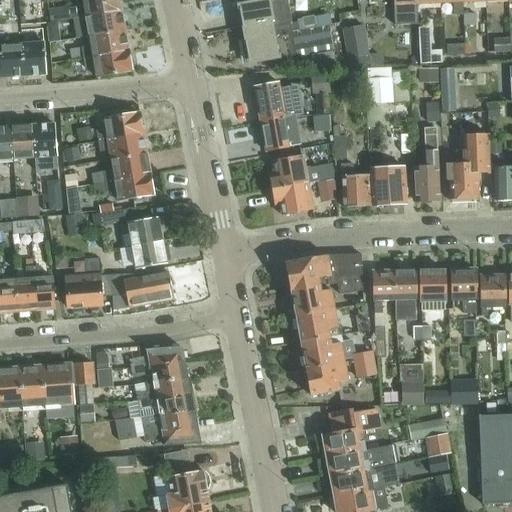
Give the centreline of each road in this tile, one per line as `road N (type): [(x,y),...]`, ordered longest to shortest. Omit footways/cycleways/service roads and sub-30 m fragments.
road 1 (residential): [(225,258),(338,236),(511,231)]
road 2 (residential): [(237,318),(146,336),(0,346)]
road 3 (residential): [(274,511),(237,318)]
road 4 (residential): [(0,100),(190,79)]
road 5 (residential): [(225,258),(190,79)]
